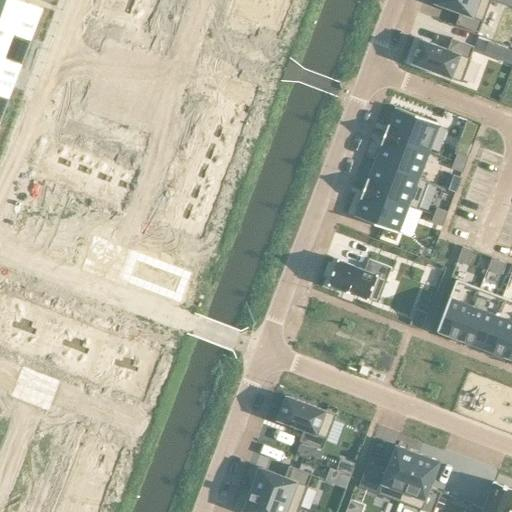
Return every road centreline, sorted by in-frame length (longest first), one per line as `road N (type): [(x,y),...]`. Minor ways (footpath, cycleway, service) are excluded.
road 1 (residential): [(372,73),(266,353)]
road 2 (residential): [(266,353),(0,250)]
road 3 (residential): [(511,450),(266,353)]
road 4 (residential): [(72,0),(0,180)]
road 5 (residential): [(266,353),(206,511)]
road 6 (residential): [(372,73),(511,125)]
